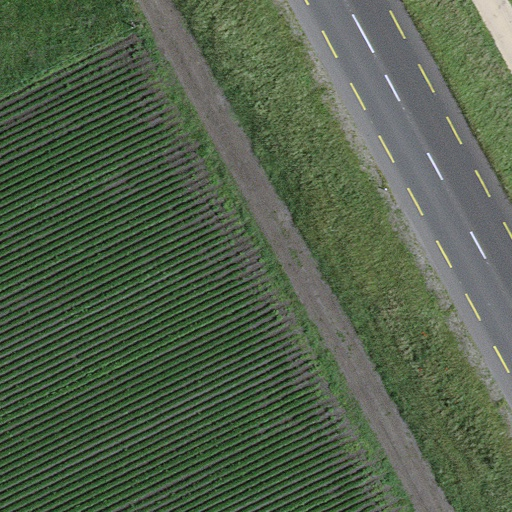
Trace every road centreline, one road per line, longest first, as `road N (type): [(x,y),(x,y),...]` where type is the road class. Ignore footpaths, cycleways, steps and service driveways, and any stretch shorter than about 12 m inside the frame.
road 1 (track): [(435,511),(154,0)]
road 2 (primary): [(511,307),(344,0)]
